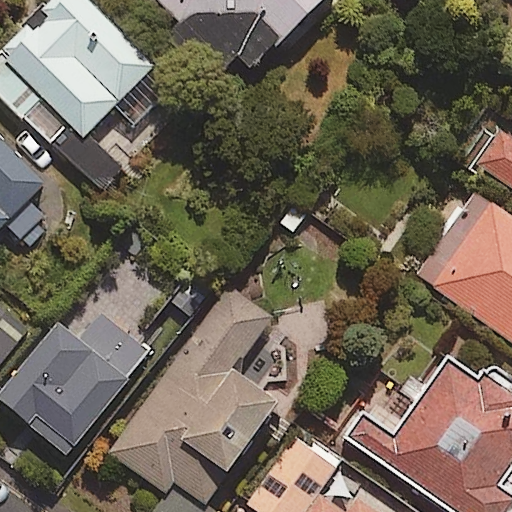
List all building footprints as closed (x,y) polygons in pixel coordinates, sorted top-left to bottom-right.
[(170,85),(81,0),(47,0),(0,49),(0,97),(95,189),(116,168),(82,135),(110,105),(131,126),(170,85)] [(156,0),(218,63),(227,54),(244,70),(315,0),(156,0)] [(511,124),(505,119),(475,162),(511,188),(511,124)] [(40,184),(0,142),(0,224),(2,223),(24,245),(47,222),(24,199),(40,184)] [(511,219),(475,193),(417,275),(511,342),(511,219)] [(173,293),(130,258),(68,333),(54,322),(0,389),(0,403),(63,455),(146,353),(147,326),(173,293)] [(268,317),(226,288),(108,454),(166,495),(154,511),(208,511),(198,505),(271,402),(229,372),(268,317)] [(0,362),(17,342),(0,328),(0,362)] [(511,405),(445,358),(404,416),(373,394),(343,437),(448,511),(507,511),(511,505),(511,405)] [(335,465),(294,437),(246,505),(255,511),(405,511),(366,484),(346,511),(340,511),(315,494),(335,465)]
